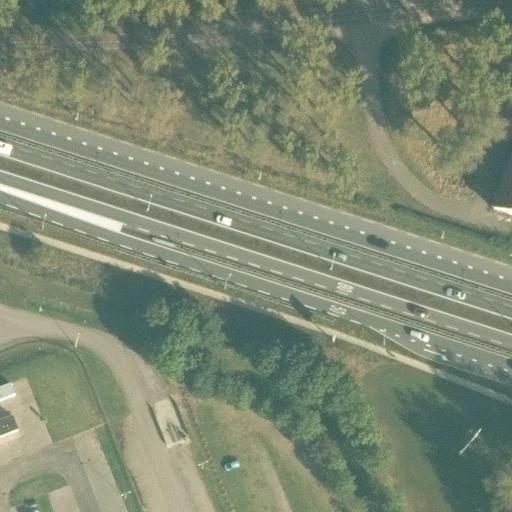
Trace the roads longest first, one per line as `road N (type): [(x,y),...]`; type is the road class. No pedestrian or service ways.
road 1 (secondary): [(0,194),(120,243),(511,368)]
road 2 (primary): [(511,311),(0,148)]
road 3 (secondary): [(511,283),(0,123)]
road 4 (primary): [(0,183),(511,342)]
road 5 (unclassified): [(511,7),(412,6),(53,49),(0,44)]
